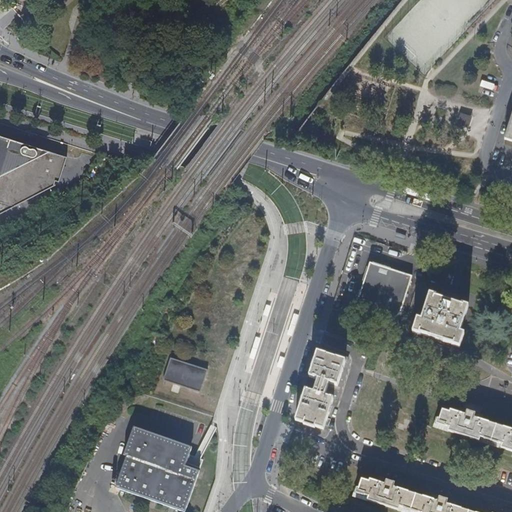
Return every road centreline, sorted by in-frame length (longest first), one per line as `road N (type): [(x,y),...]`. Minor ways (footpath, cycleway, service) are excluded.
road 1 (residential): [(344,202),(249,483)]
road 2 (primary): [(166,128),(0,53)]
road 3 (primary): [(344,202),(511,257)]
road 4 (primary): [(0,72),(166,128)]
road 5 (primary): [(511,229),(352,179)]
road 6 (residential): [(511,176),(485,158),(511,69)]
